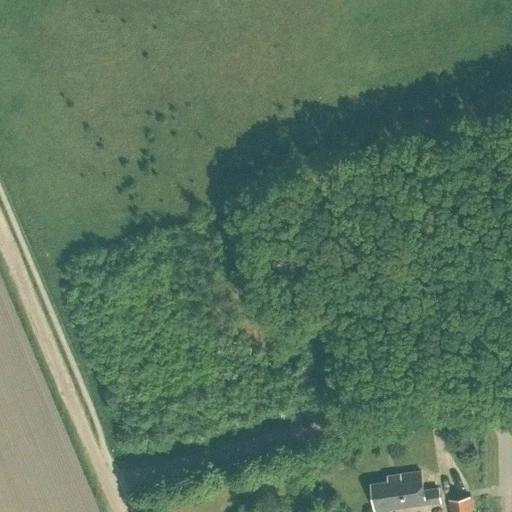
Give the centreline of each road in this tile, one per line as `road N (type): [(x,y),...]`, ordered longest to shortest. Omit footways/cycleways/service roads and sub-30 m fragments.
road 1 (track): [(511,417),(483,408),(304,432),(108,488)]
road 2 (track): [(118,511),(0,228)]
